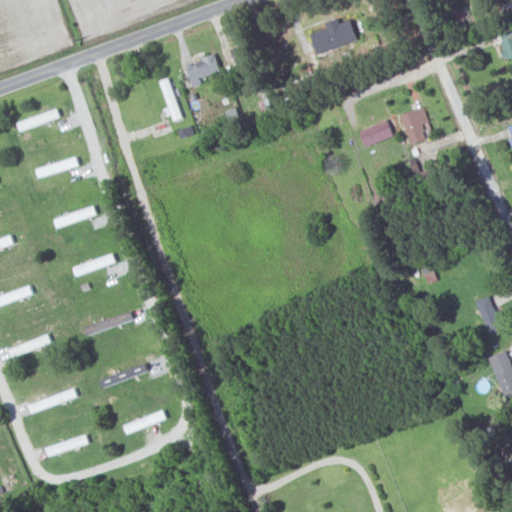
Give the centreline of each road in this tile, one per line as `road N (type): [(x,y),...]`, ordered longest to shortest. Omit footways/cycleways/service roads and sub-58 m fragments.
road 1 (residential): [(68,66),(112,212),(187,402),(183,422),(148,452),(53,479),(40,471),(0,375)]
road 2 (residential): [(243,0),(0,91)]
road 3 (residential): [(415,0),(511,238)]
